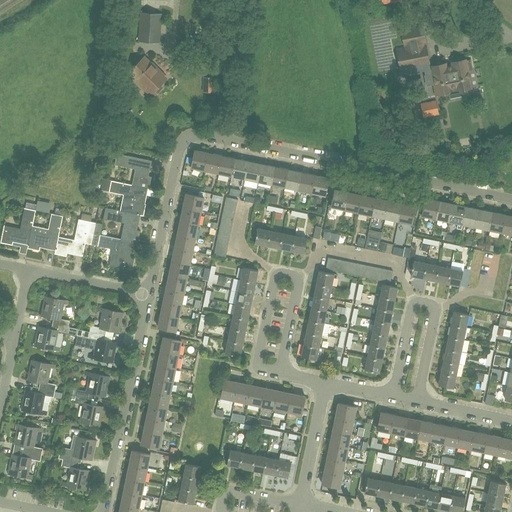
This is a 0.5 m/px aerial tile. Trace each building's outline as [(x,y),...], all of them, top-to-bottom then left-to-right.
[(141,13),(139,41),(160,43),(161,14),(141,13)] [(208,42),(216,44),(220,24),(205,21),(202,41),(208,42)] [(460,90),(461,89),(471,87),(471,85),(472,84),(471,80),(470,79),(468,72),(472,71),(470,61),(466,62),(466,61),(462,61),(461,60),(457,61),(456,63),(452,63),(453,66),(447,67),(446,65),(443,65),(441,64),(437,65),(436,67),(433,68),(433,70),(430,71),(425,46),(424,47),(423,42),(424,42),(422,28),(402,32),(406,48),(397,50),(402,71),(425,66),(426,71),(424,71),(427,85),(436,83),(438,94),(448,92),(449,92),(448,88),(459,86),(460,90)] [(207,45),(180,42),(179,52),(206,55),(207,45)] [(213,65),(216,44),(208,42),(205,63),(213,65)] [(144,87),(153,96),(161,87),(159,85),(166,78),(158,70),(159,69),(153,63),(152,64),(145,57),(141,61),(129,73),(136,80),(135,81),(143,88),(144,87)] [(214,77),(203,78),(204,78),(204,91),(203,91),(203,92),(214,92),(214,91),(214,78),(214,77)] [(408,95),(400,97),(402,110),(411,108),(408,95)] [(424,118),(439,114),(436,101),(421,104),(424,118)] [(205,171),(209,153),(195,150),(193,159),(192,163),(191,168),(205,171)] [(146,188),(149,189),(152,177),(148,176),(152,161),(117,153),(114,165),(136,169),(132,185),(146,188)] [(218,174),(222,156),(209,153),(205,171),(218,174)] [(232,177),(235,159),(222,156),(218,174),(232,177)] [(245,179),(249,161),(235,159),(232,177),(245,179)] [(258,182),(262,164),(249,161),(245,179),(258,182)] [(272,185),(275,167),(262,164),(258,182),(272,185)] [(94,167),(92,176),(101,178),(103,169),(94,167)] [(285,188),(289,170),(275,167),(272,185),(285,188)] [(298,190),(302,172),(289,170),(285,188),(298,190)] [(311,193),(315,175),(302,172),(298,190),(311,193)] [(315,175),(311,193),(325,196),(329,178),(315,175)] [(109,192),(111,180),(102,178),(99,190),(109,192)] [(132,185),(111,180),(109,192),(124,195),(121,211),(127,212),(140,215),(143,216),(146,204),(142,203),(146,188),(132,185)] [(229,188),(228,194),(238,197),(239,190),(229,188)] [(345,210),(349,192),(335,190),(331,208),(345,210)] [(358,213),(362,195),(349,192),(345,210),(358,213)] [(204,198),(197,196),(186,194),(183,207),(201,211),(204,198)] [(372,216),(375,198),(362,195),(358,213),(372,216)] [(226,197),(225,203),(236,205),(238,199),(226,197)] [(385,219),(389,201),(375,198),(372,216),(385,219)] [(436,219),(440,201),(426,198),(422,216),(436,219)] [(398,222),(402,204),(389,201),(385,219),(398,222)] [(449,222),(453,204),(440,201),(436,219),(449,222)] [(225,203),(224,208),(235,211),(236,205),(225,203)] [(264,205),(257,204),(256,211),(263,212),(264,205)] [(402,204),(398,222),(412,224),(416,206),(402,204)] [(462,230),(463,225),(466,207),(453,204),(449,222),(458,224),(457,229),(462,230)] [(127,212),(121,211),(106,207),(103,219),(119,222),(117,233),(122,234),(121,239),(134,242),(138,243),(140,231),(137,230),(140,215),(127,212)] [(198,224),(201,211),(183,207),(180,221),(198,224)] [(476,227),(480,209),(466,207),(463,225),(476,227)] [(31,231),(32,231),(36,210),(34,210),(27,208),(24,208),(20,228),(4,225),(0,242),(12,245),(13,241),(28,244),(28,245),(31,231)] [(224,208),(222,214),(234,217),(235,211),(224,208)] [(489,230),(493,212),(480,209),(476,227),(489,230)] [(502,233),(506,215),(493,212),(489,230),(502,233)] [(58,237),(59,237),(63,216),(55,214),(52,213),(47,234),(32,231),(31,231),(28,245),(28,244),(27,248),(39,251),(40,247),(55,250),(56,250),(58,237)] [(222,214),(221,220),(233,222),(234,217),(222,214)] [(511,234),(511,216),(506,215),(502,233),(511,234)] [(96,223),(90,221),(79,219),(74,240),(59,237),(58,237),(56,250),(55,250),(54,254),(67,256),(67,253),(83,256),(85,243),(91,245),(94,233),(96,223)] [(221,220),(220,226),(232,228),(233,222),(221,220)] [(195,238),(198,224),(180,221),(177,234),(195,238)] [(94,233),(100,234),(102,224),(96,223),(94,233)] [(220,226),(219,231),(230,234),(232,228),(220,226)] [(316,226),(313,238),(319,239),(322,227),(316,226)] [(267,246),(271,231),(258,228),(255,243),(267,246)] [(340,234),(324,230),(323,238),(339,241),(340,234)] [(219,231),(217,237),(229,240),(230,234),(219,231)] [(280,248),(283,233),(271,231),(267,246),(280,248)] [(121,239),(100,234),(94,233),(91,245),(113,249),(110,265),(132,270),(135,258),(131,257),(134,242),(121,239)] [(292,251),(295,236),(283,233),(280,248),(292,251)] [(193,251),(195,238),(177,234),(175,247),(193,251)] [(295,236),(292,251),(304,254),(307,239),(295,236)] [(217,237),(216,243),(228,245),(229,240),(217,237)] [(365,249),(378,251),(381,240),(367,237),(365,249)] [(382,251),(386,251),(387,243),(381,242),(379,250),(382,251)] [(216,243),(215,249),(227,251),(228,245),(216,243)] [(487,245),(485,252),(494,253),(495,246),(487,245)] [(190,264),(193,251),(175,247),(172,261),(190,264)] [(402,256),(404,249),(393,247),(392,254),(402,256)] [(215,249),(214,254),(226,257),(227,251),(215,249)] [(328,258),(326,269),(332,270),(334,259),(328,258)] [(334,259),(332,270),(337,272),(340,260),(334,259)] [(340,260),(337,272),(343,273),(346,261),(340,260)] [(187,278),(190,264),(172,261),(169,274),(187,278)] [(346,261),(343,273),(349,274),(352,262),(346,261)] [(423,278),(426,263),(414,261),(411,276),(423,278)] [(352,262),(349,274),(355,275),(358,264),(352,262)] [(436,281),(439,266),(426,263),(423,278),(436,281)] [(358,264),(355,275),(361,277),(363,265),(358,264)] [(363,265),(361,277),(367,278),(369,266),(363,265)] [(369,266),(367,278),(373,279),(375,267),(369,266)] [(448,283),(451,268),(439,266),(436,281),(448,283)] [(241,280),(256,283),(258,271),(243,267),(241,280)] [(375,267),(373,279),(379,280),(381,268),(375,267)] [(381,268),(379,280),(385,281),(387,270),(381,268)] [(451,268),(448,283),(460,286),(463,271),(451,268)] [(387,270),(385,281),(390,283),(393,271),(387,270)] [(317,283),(332,287),(334,274),(319,271),(317,283)] [(184,291),(187,278),(169,274),(166,287),(184,291)] [(217,282),(217,283),(217,284),(225,286),(226,277),(218,276),(217,282)] [(253,295),(256,283),(241,280),(238,292),(253,295)] [(329,299),(332,287),(317,283),(314,296),(329,299)] [(380,297),(395,300),(398,287),(383,284),(380,297)] [(182,304),(184,291),(166,287),(164,301),(182,304)] [(250,307),(253,295),(238,292),(235,304),(250,307)] [(53,324),(68,327),(70,321),(60,319),(63,304),(69,305),(70,302),(45,296),(41,316),(54,319),(53,324)] [(327,311),(329,299),(314,296),(312,308),(327,311)] [(393,312),(395,300),(380,297),(378,309),(393,312)] [(179,318),(182,304),(164,301),(161,314),(179,318)] [(248,319),(250,307),(235,304),(233,316),(248,319)] [(89,332),(105,335),(106,330),(119,332),(123,313),(98,308),(97,311),(103,312),(100,327),(91,325),(89,332)] [(324,323),(327,311),(312,308),(309,320),(324,323)] [(390,324),(393,312),(378,309),(375,321),(390,324)] [(451,324),(466,327),(469,315),(454,312),(451,324)] [(176,331),(179,318),(161,314),(158,328),(176,331)] [(245,332),(248,319),(233,316),(230,329),(245,332)] [(321,335),(324,323),(309,320),(306,332),(321,335)] [(387,336),(390,324),(375,321),(372,333),(387,336)] [(78,329),(68,327),(53,324),(52,329),(39,326),(35,346),(60,351),(61,348),(54,347),(57,331),(76,335),(78,329)] [(464,339),(466,327),(451,324),(449,336),(464,339)] [(105,335),(89,332),(78,329),(76,335),(98,340),(94,355),(88,354),(87,357),(113,362),(117,343),(104,340),(105,335)] [(243,344),(245,332),(230,329),(228,341),(243,344)] [(319,347),(321,335),(306,332),(304,344),(319,347)] [(385,348),(387,336),(372,333),(370,345),(385,348)] [(461,352),(464,339),(449,336),(446,348),(461,352)] [(161,351),(179,354),(182,341),(164,337),(161,351)] [(240,356),(243,344),(228,341),(225,353),(240,356)] [(316,360),(319,347),(304,344),(301,356),(316,360)] [(382,360),(385,348),(370,345),(367,357),(382,360)] [(459,364),(461,352),(446,348),(444,361),(459,364)] [(176,368),(179,354),(161,351),(158,364),(176,368)] [(380,373),(382,360),(367,357),(365,370),(380,373)] [(40,388),(55,391),(56,385),(47,383),(50,368),(56,369),(57,365),(32,360),(27,380),(41,382),(40,388)] [(456,376),(459,364),(444,361),(441,373),(456,376)] [(173,381),(176,368),(158,364),(155,377),(173,381)] [(76,395),(91,399),(92,393),(106,396),(110,377),(85,371),(84,375),(90,376),(87,391),(77,389),(76,395)] [(476,380),(483,381),(487,382),(489,374),(478,372),(476,380)] [(453,388),(456,376),(441,373),(438,385),(453,388)] [(491,375),(489,381),(497,383),(498,376),(491,375)] [(170,394),(173,381),(155,377),(152,391),(170,394)] [(235,400),(239,382),(225,380),(221,398),(235,400)] [(248,403),(252,385),(239,382),(235,400),(248,403)] [(261,406),(265,388),(252,385),(248,403),(261,406)] [(54,397),(55,391),(40,388),(39,393),(25,390),(21,410),(46,415),(47,412),(41,410),(43,401),(49,402),(50,401),(51,397),(54,397)] [(275,409),(278,391),(265,388),(261,406),(275,409)] [(168,408),(170,394),(152,391),(150,404),(168,408)] [(288,412),(292,394),(278,391),(275,409),(288,412)] [(292,394),(288,412),(302,414),(305,396),(292,394)] [(485,404),(493,405),(494,401),(495,395),(489,394),(487,394),(486,399),(485,404)] [(90,404),(91,399),(76,395),(75,402),(84,404),(81,419),(75,418),(74,421),(99,426),(103,407),(90,404)] [(336,417),(354,421),(356,407),(338,403),(336,417)] [(165,421),(168,408),(150,404),(147,417),(165,421)] [(224,410),(217,408),(215,415),(222,417),(224,410)] [(391,433),(395,415),(381,412),(377,430),(391,433)] [(239,414),(238,423),(241,424),(244,424),(246,416),(239,414)] [(248,416),(248,415),(245,424),(256,426),(256,424),(257,422),(257,420),(258,418),(248,416)] [(404,436),(408,418),(395,415),(391,433),(404,436)] [(162,434),(165,421),(147,417),(144,431),(162,434)] [(351,434),(354,421),(336,417),(333,430),(351,434)] [(418,439),(422,421),(408,418),(404,436),(418,439)] [(431,441),(435,423),(422,421),(418,439),(431,441)] [(444,444),(448,426),(435,423),(431,441),(444,444)] [(26,452),(42,455),(43,448),(33,446),(37,431),(43,433),(43,429),(18,424),(14,443),(27,446),(26,452)] [(458,447),(461,429),(448,426),(444,444),(458,447)] [(371,429),(364,428),(362,436),(369,438),(371,429)] [(471,450),(475,432),(461,429),(458,447),(471,450)] [(348,447),(351,434),(333,430),(330,443),(348,447)] [(159,448),(162,434),(144,431),(141,444),(159,448)] [(484,452),(488,434),(475,432),(471,450),(484,452)] [(498,455),(501,437),(488,434),(484,452),(498,455)] [(63,459),(78,463),(79,457),(92,460),(96,440),(71,435),(70,439),(77,440),(74,455),(64,453),(63,459)] [(511,439),(501,437),(498,455),(511,458),(511,454),(511,439)] [(345,461),(348,447),(330,443),(327,457),(345,461)] [(239,468),(242,453),(230,450),(227,465),(239,468)] [(130,464),(148,468),(150,454),(132,451),(130,464)] [(40,461),(42,455),(26,452),(25,457),(12,454),(8,474),(33,479),(34,475),(28,474),(31,459),(40,461)] [(251,470),(255,455),(242,453),(239,468),(251,470)] [(288,478),(291,463),(294,463),(296,456),(288,454),(287,462),(279,460),(276,475),(288,478)] [(264,473),(267,458),(255,455),(251,470),(264,473)] [(455,459),(449,457),(442,456),(441,463),(442,464),(443,462),(448,463),(454,464),(455,459)] [(343,474),(345,461),(327,457),(325,470),(343,474)] [(276,475),(279,460),(267,458),(264,473),(276,475)] [(77,468),(78,463),(63,459),(61,466),(71,468),(68,483),(62,481),(61,485),(86,490),(90,471),(77,468)] [(145,481),(148,468),(130,464),(127,477),(145,481)] [(184,476),(199,479),(201,467),(186,464),(184,476)] [(340,488),(343,474),(325,470),(322,484),(340,488)] [(196,491),(199,479),(184,476),(181,488),(196,491)] [(142,494),(145,481),(127,477),(124,491),(142,494)] [(377,495),(380,480),(368,478),(365,493),(377,495)] [(389,498),(392,483),(380,480),(377,495),(389,498)] [(488,493),(503,496),(506,484),(491,481),(488,493)] [(401,500),(404,485),(392,483),(389,498),(401,500)] [(413,503),(416,488),(404,485),(401,500),(413,503)] [(193,504),(196,491),(181,488),(178,501),(193,504)] [(425,505),(428,490),(416,488),(413,503),(425,505)] [(437,508),(441,493),(428,490),(425,505),(437,508)] [(139,508),(142,494),(124,491),(121,504),(139,508)] [(450,511),(453,496),(441,493),(437,508),(450,511)] [(501,508),(503,496),(488,493),(486,505),(501,508)] [(453,496),(450,511),(456,511),(462,511),(465,498),(453,496)] [(161,506),(173,509),(174,502),(163,499),(161,506)]
